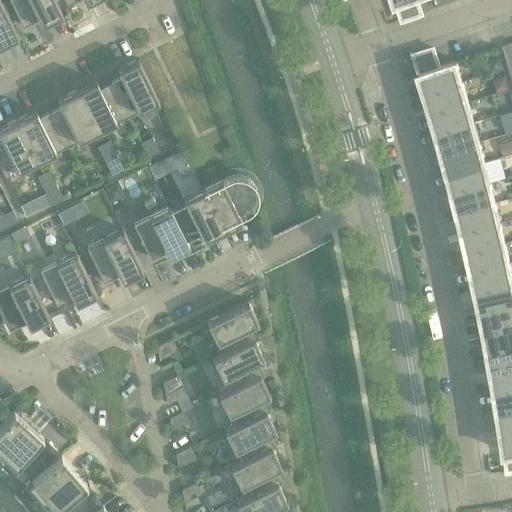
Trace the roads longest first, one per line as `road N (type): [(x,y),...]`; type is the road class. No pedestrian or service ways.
road 1 (residential): [(476,496),(425,199),(378,48)]
road 2 (tertiary): [(432,502),(378,201)]
road 3 (residential): [(130,323),(378,201)]
road 4 (residential): [(164,511),(130,323)]
road 5 (residential): [(154,511),(95,435),(29,372)]
road 6 (residential): [(0,90),(165,10)]
road 7 (tertiary): [(378,201),(331,64)]
road 8 (residential): [(378,48),(511,0)]
